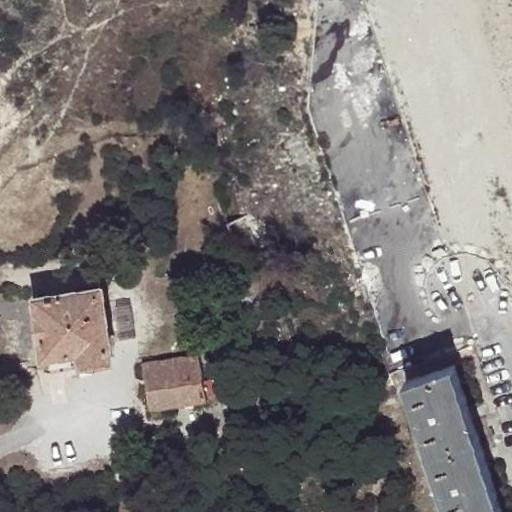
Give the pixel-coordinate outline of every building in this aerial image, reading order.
[(426,0),(511,322),(511,321),(511,116),(481,0),(426,0)] [(244,310),(276,302),(264,261),(233,270),(244,310)] [(100,275),(33,286),(35,297),(100,287),(100,275)] [(74,362),(110,357),(100,287),(35,297),(43,353),(46,372),(75,368),(74,362)] [(141,363),(149,407),(206,397),(206,400),(237,394),(235,375),(225,376),(225,370),(211,371),(212,378),(203,380),(200,353),(141,363)] [(506,511),(456,362),(407,378),(450,511),(506,511)]
